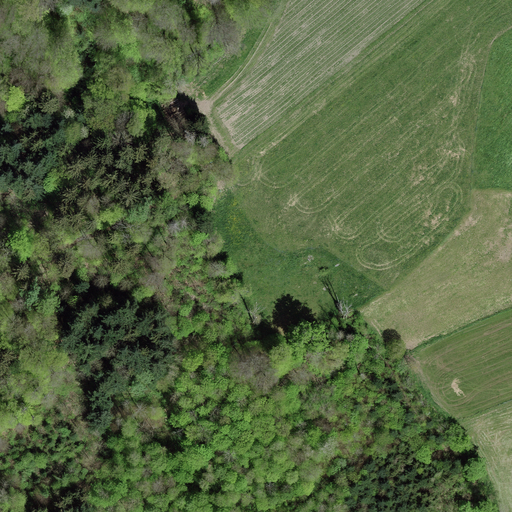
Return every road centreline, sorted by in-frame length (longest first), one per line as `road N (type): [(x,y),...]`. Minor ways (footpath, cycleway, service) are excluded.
road 1 (track): [(0,288),(215,167)]
road 2 (track): [(232,154),(215,167),(76,122),(0,114)]
road 3 (track): [(232,154),(207,108),(245,66),(279,0)]
